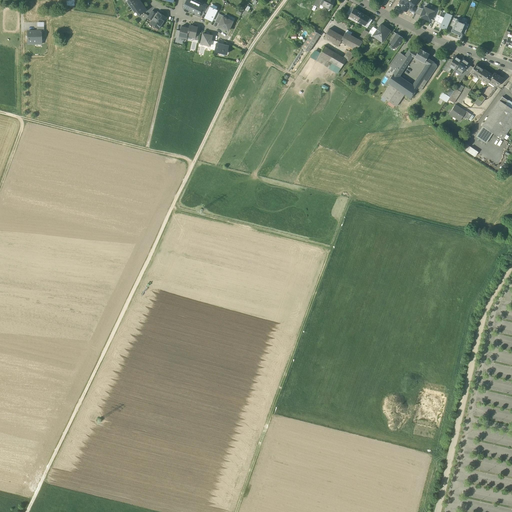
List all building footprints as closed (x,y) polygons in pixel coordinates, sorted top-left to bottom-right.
[(128,0),(131,4),(130,5),(132,9),(141,3),(139,0),(128,0)] [(195,3),(189,0),(187,0),(184,7),(189,9),(189,10),(191,11),(195,3)] [(335,0),(334,0),(322,0),(320,4),(330,9),(335,0)] [(400,0),(399,3),(404,5),(402,8),(407,10),(408,9),(410,11),(411,9),(412,9),(413,7),(417,0),(416,0),(400,0)] [(141,3),(132,9),(135,12),(136,11),(139,16),(145,12),(143,9),(145,8),(141,3)] [(201,5),(195,3),(191,11),(194,12),(199,14),(202,9),(203,6),(201,5)] [(216,12),(217,10),(210,7),(205,18),(212,21),(213,20),(216,12)] [(421,16),(423,9),(419,7),(417,9),(415,13),(421,16)] [(430,21),(434,11),(424,7),(423,9),(421,16),(420,17),(430,21)] [(362,14),(354,9),(350,16),(358,21),(362,14)] [(157,14),(152,11),(148,16),(148,17),(152,21),(157,14)] [(158,12),(157,14),(152,21),(151,23),(159,29),(160,28),(161,28),(162,26),(161,25),(166,18),(158,12)] [(446,13),(444,18),(439,15),(437,22),(436,23),(441,25),(442,26),(442,27),(445,29),(448,23),(449,23),(449,21),(451,16),(446,13)] [(223,16),(219,14),(215,21),(215,22),(219,24),(223,17),(223,16)] [(369,19),(362,14),(358,21),(365,25),(369,19)] [(223,17),(219,24),(219,26),(228,31),(233,22),(223,17)] [(451,31),(456,33),(461,21),(456,19),(453,27),(451,31)] [(466,23),(461,21),(456,33),(461,36),(463,31),(466,23)] [(377,30),(373,35),(378,39),(380,37),(384,40),(390,31),(386,28),(386,29),(384,28),(385,27),(381,24),(377,30)] [(197,27),(189,26),(189,28),(187,36),(195,38),(196,34),(197,27)] [(472,26),(467,36),(478,40),(483,30),(472,26)] [(189,28),(181,27),(180,31),(179,37),(187,39),(187,36),(189,28)] [(377,30),(373,27),(368,34),(372,37),(373,35),(377,30)] [(336,33),(329,29),(324,38),(331,41),(336,33)] [(37,31),(28,31),(28,35),(27,35),(26,36),(26,38),(27,39),(28,39),(28,44),(35,44),(35,42),(41,42),(42,44),(42,31),(37,31)] [(314,31),(302,48),(308,52),(319,34),(314,31)] [(206,34),(203,34),(201,44),(210,46),(211,40),(212,36),(209,35),(209,34),(206,33),(206,34)] [(336,33),(331,41),(339,46),(340,44),(341,42),(343,37),(341,36),(336,33)] [(362,42),(345,33),(343,37),(341,42),(342,42),(357,50),(362,42)] [(397,34),(391,41),(390,43),(396,48),(403,38),(399,35),(399,36),(397,34)] [(217,43),(216,48),(215,50),(219,51),(218,52),(222,53),(223,52),(227,53),(229,46),(217,43)] [(344,58),(324,47),(319,55),(341,68),(346,60),(344,58)] [(417,53),(410,49),(407,53),(412,56),(415,57),(417,53)] [(417,53),(415,57),(424,63),(427,58),(429,54),(426,52),(420,49),(417,53)] [(349,51),(344,58),(346,60),(349,61),(354,54),(349,51)] [(400,53),(391,67),(396,70),(393,73),(398,77),(412,56),(407,53),(405,56),(400,53)] [(298,55),(288,70),(291,71),(300,56),(298,55)] [(455,56),(453,59),(451,62),(448,66),(449,66),(455,70),(456,69),(461,60),(455,56)] [(461,60),(456,69),(462,73),(465,69),(469,63),(462,59),(461,60)] [(427,65),(413,87),(417,89),(423,79),(434,63),(430,60),(427,65)] [(448,60),(442,69),(445,71),(449,66),(448,66),(451,62),(448,60)] [(434,63),(423,79),(427,81),(438,65),(434,63)] [(473,68),(470,72),(470,73),(487,84),(489,81),(493,75),(476,64),(473,68)] [(471,66),(468,70),(465,75),(468,77),(470,73),(470,72),(473,68),(471,66)] [(398,77),(393,73),(388,82),(390,84),(398,89),(400,90),(405,94),(411,98),(417,89),(413,87),(398,77)] [(503,79),(496,74),(494,73),(493,75),(489,81),(496,86),(497,87),(503,79)] [(427,81),(423,79),(417,89),(420,92),(427,81)] [(400,90),(398,89),(390,84),(382,97),(396,107),(405,94),(400,90)] [(459,84),(456,89),(461,93),(464,88),(459,84)] [(447,102),(454,92),(450,89),(446,95),(443,93),(440,97),(447,102)] [(456,89),(454,92),(448,100),(454,103),(461,93),(456,89)] [(479,107),(485,98),(480,95),(474,103),(479,107)] [(505,105),(500,101),(493,111),(483,127),(493,133),(497,136),(503,140),(511,125),(511,108),(510,108),(505,105)] [(466,112),(461,109),(461,108),(460,107),(460,108),(455,105),(449,114),(456,119),(460,121),(463,117),(466,112)] [(471,114),(466,111),(466,112),(463,117),(467,120),(471,114)] [(493,133),(483,127),(476,137),(483,141),(486,143),(493,133)] [(476,157),(479,152),(472,147),(468,152),(476,157)]
